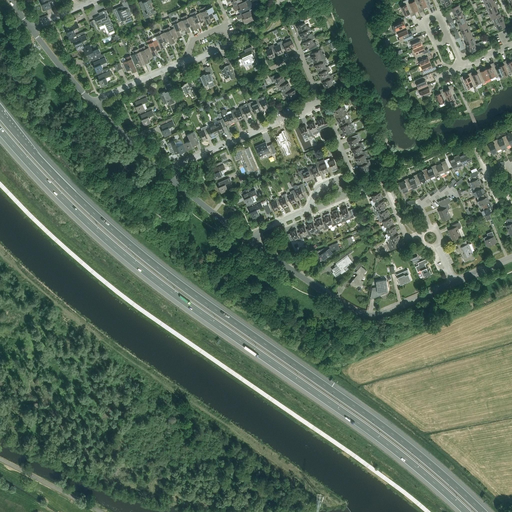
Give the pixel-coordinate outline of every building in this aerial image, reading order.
[(40,0),(42,3),(41,4),(44,11),(51,8),(48,1),(50,0),(40,0)] [(144,0),(145,1),(142,2),(142,1),(141,1),(139,2),(139,3),(143,13),(142,14),(144,17),(145,16),(146,18),(149,17),(149,15),(154,13),(155,14),(157,13),(155,10),(153,11),(150,3),(152,2),(150,0),(144,0)] [(238,10),(240,14),(249,10),(247,6),(250,5),(248,0),(247,0),(242,2),(233,6),(232,7),(234,11),(238,10)] [(410,3),(414,12),(419,10),(420,13),(423,11),(422,8),(418,0),(414,0),(415,1),(410,3)] [(418,0),(422,8),(427,6),(428,9),(432,7),(428,0),(418,0)] [(493,1),(493,0),(490,0),(484,3),(486,9),(496,4),(494,0),(493,1)] [(119,22),(121,21),(126,19),(127,22),(132,20),(130,15),(131,14),(129,10),(131,9),(127,1),(124,2),(124,1),(121,3),(123,5),(119,6),(113,9),(119,22)] [(410,13),(411,16),(415,15),(414,12),(410,3),(409,1),(405,2),(406,4),(401,7),(405,16),(410,13)] [(486,9),(488,14),(497,10),(497,9),(498,8),(496,4),(486,9)] [(451,10),(453,14),(461,10),(459,5),(452,8),(452,9),(451,10)] [(199,9),(200,12),(204,21),(206,25),(211,23),(209,19),(214,17),(212,12),(214,11),(212,7),(207,9),(205,7),(199,9)] [(242,19),(244,24),(253,20),(251,15),(254,14),(252,9),(249,10),(240,14),(236,16),(239,21),(242,19)] [(99,27),(105,24),(108,33),(114,30),(105,10),(98,13),(100,16),(94,18),(96,23),(97,22),(99,27)] [(464,16),(461,10),(453,14),(455,18),(456,18),(457,19),(464,16)] [(491,20),(492,19),(501,15),(499,11),(498,12),(497,10),(488,14),(491,20)] [(204,21),(200,12),(197,13),(196,11),(190,13),(191,16),(195,25),(197,29),(201,27),(200,23),(204,21)] [(191,16),(188,18),(187,15),(180,17),(182,20),(186,29),(186,30),(187,33),(197,29),(195,25),(191,16)] [(494,25),(504,20),(503,16),(502,17),(501,15),(492,19),(494,25)] [(456,21),(458,25),(466,21),(464,16),(457,19),(457,20),(456,21)] [(72,37),(76,35),(73,29),(79,26),(76,19),(64,24),(67,31),(66,32),(69,38),(72,37)] [(178,37),(183,35),(181,32),(186,30),(186,29),(182,20),(178,22),(177,19),(171,22),(174,28),(178,37)] [(494,25),(497,30),(506,26),(505,25),(506,24),(504,20),(494,25)] [(396,35),(398,34),(407,30),(410,29),(408,25),(406,26),(403,21),(394,25),(393,26),(393,31),(394,31),(396,35)] [(461,29),(461,30),(469,27),(466,21),(458,25),(460,29),(461,29)] [(303,30),(304,32),(308,31),(311,30),(308,25),(306,26),(305,22),(296,26),(298,32),(303,30)] [(174,28),(171,29),(169,26),(163,29),(164,32),(168,41),(170,45),(175,43),(173,39),(178,37),(174,28)] [(471,32),(469,27),(461,30),(462,31),(461,32),(463,36),(471,32)] [(409,35),(407,30),(398,34),(400,39),(398,40),(400,43),(413,37),(412,34),(409,35)] [(164,43),(168,41),(164,32),(161,33),(160,31),(154,33),(157,40),(161,49),(165,47),(164,43)] [(308,41),(312,39),(314,38),(312,33),(310,34),(308,31),(304,32),(299,34),(302,40),(307,38),(308,41)] [(77,50),(83,48),(84,47),(81,41),(87,38),(84,32),(76,35),(72,37),(69,38),(71,43),(74,42),(75,43),(74,44),(77,50)] [(466,40),(466,41),(473,38),(471,32),(463,36),(465,40),(466,40)] [(411,44),(414,49),(423,45),(421,40),(423,38),(422,35),(408,41),(409,44),(411,44)] [(292,49),(292,48),(295,47),(290,37),(285,39),(286,41),(283,43),(284,47),(286,52),(292,49)] [(146,41),(149,47),(153,56),(158,54),(156,51),(161,49),(157,40),(153,41),(152,38),(146,41)] [(466,43),(468,47),(475,44),(476,44),(473,38),(466,41),(467,42),(466,43)] [(303,43),(305,47),(306,49),(310,46),(312,49),(318,47),(316,42),(313,43),(312,39),(308,41),(303,43)] [(278,45),(274,47),(276,51),(278,55),(284,53),(282,48),(284,47),(283,43),(282,41),(277,43),(278,45)] [(270,49),(266,50),(270,59),(275,57),(273,52),(276,51),(274,47),(273,44),(269,46),(270,49)] [(476,47),(475,44),(468,47),(468,48),(467,49),(469,53),(479,49),(478,46),(476,47)] [(84,47),(83,48),(86,54),(87,54),(90,60),(92,59),(101,55),(98,48),(93,51),(90,45),(84,47)] [(414,55),(415,58),(429,52),(428,49),(425,50),(423,45),(414,49),(412,50),(413,55),(414,55)] [(138,48),(145,64),(150,62),(148,59),(153,56),(149,47),(146,49),(144,46),(138,48)] [(247,52),(240,55),(242,58),(235,61),(238,67),(248,62),(247,61),(250,60),(251,62),(250,62),(252,66),(256,64),(255,60),(256,60),(253,54),(254,54),(251,46),(246,49),(247,52)] [(133,54),(130,55),(134,65),(139,63),(140,66),(145,64),(138,48),(132,51),(133,54)] [(314,63),(318,61),(322,59),(321,55),(323,54),(321,49),(315,52),(316,55),(311,57),(314,63)] [(431,55),(429,52),(415,58),(417,61),(419,60),(421,66),(430,62),(428,56),(431,55)] [(94,67),(96,73),(103,70),(101,64),(107,61),(104,54),(101,55),(92,59),(95,66),(94,67)] [(137,71),(134,65),(130,55),(124,58),(125,61),(122,63),(126,72),(131,70),(132,73),(137,71)] [(224,67),(221,69),(225,78),(229,76),(231,79),(236,77),(231,67),(233,66),(229,57),(226,59),(229,64),(224,66),(224,67)] [(325,58),(322,59),(318,61),(319,63),(315,65),(317,71),(322,69),(326,67),(324,64),(327,63),(325,58)] [(511,73),(511,72),(511,71),(511,61),(507,63),(506,60),(503,62),(504,64),(508,74),(509,76),(511,74),(511,73)] [(432,67),(430,62),(421,66),(423,71),(421,72),(423,75),(437,69),(435,66),(432,67)] [(491,67),(486,69),(490,78),(495,76),(496,78),(499,77),(495,65),(494,63),(490,64),(491,67)] [(498,64),(495,65),(499,77),(500,79),(504,78),(503,76),(508,74),(504,64),(499,67),(498,64)] [(204,74),(199,76),(204,86),(208,84),(210,87),(214,85),(212,80),(213,79),(211,75),(213,74),(210,66),(207,67),(209,73),(204,75),(204,74)] [(321,80),(326,78),(330,76),(328,72),(330,71),(328,66),(326,67),(322,69),(323,72),(318,74),(321,80)] [(108,68),(103,70),(96,73),(99,80),(98,80),(101,87),(108,84),(105,77),(111,75),(108,68)] [(481,71),(480,69),(476,70),(478,73),(482,82),(482,84),(486,82),(485,80),(490,78),(486,69),(481,71)] [(477,84),(482,82),(478,73),(473,75),(471,72),(468,74),(469,76),(473,86),(474,88),(477,86),(477,84)] [(282,82),(285,81),(282,75),(278,77),(276,74),(270,77),(272,82),(275,81),(276,85),(282,82)] [(473,86),(469,76),(468,74),(465,76),(463,77),(463,76),(459,77),(466,91),(469,90),(468,88),(473,86)] [(190,93),(191,97),(192,99),(196,97),(195,95),(196,95),(191,85),(193,84),(189,75),(186,76),(189,82),(184,84),(184,85),(181,86),(182,89),(181,90),(183,95),(185,94),(185,95),(190,93)] [(332,75),(330,76),(326,78),(327,80),(322,82),(325,88),(330,86),(331,88),(334,86),(332,81),(334,80),(332,75)] [(418,88),(428,84),(425,79),(428,78),(427,75),(413,81),(414,84),(416,84),(418,88)] [(282,92),(288,90),(291,88),(288,83),(284,85),(282,82),(276,85),(278,90),(281,89),(282,92)] [(430,83),(428,84),(418,88),(416,89),(418,93),(420,92),(422,97),(431,93),(429,88),(432,87),(430,83)] [(164,91),(159,93),(164,103),(168,101),(170,105),(174,103),(172,97),(173,97),(171,92),(173,91),(170,84),(167,85),(169,90),(165,92),(164,91)] [(449,89),(444,91),(448,100),(453,98),(454,100),(457,99),(451,85),(448,86),(449,89)] [(449,102),(448,100),(444,91),(443,89),(440,90),(441,93),(435,95),(439,104),(440,104),(441,107),(446,105),(445,104),(449,102)] [(286,96),(288,100),(297,96),(294,90),(290,92),(288,90),(282,92),(284,97),(286,96)] [(136,106),(135,106),(138,113),(139,112),(145,109),(142,103),(148,101),(145,94),(133,99),(136,106)] [(255,100),(256,102),(258,106),(261,105),(263,110),(269,107),(264,96),(255,100)] [(252,101),(247,103),(248,106),(250,110),(253,108),(255,113),(260,111),(258,106),(256,102),(253,104),(252,101)] [(240,109),(241,113),(244,112),(246,117),(252,114),(250,110),(248,106),(247,103),(239,107),(240,109)] [(341,117),(345,116),(347,115),(347,114),(347,113),(345,110),(346,108),(344,105),(342,106),(341,107),(333,111),(335,116),(340,114),(341,117)] [(145,109),(139,112),(142,119),(141,119),(144,126),(151,123),(148,116),(154,114),(151,107),(145,109)] [(235,122),(233,117),(231,113),(228,115),(227,112),(226,112),(225,110),(224,109),(220,111),(224,121),(227,119),(229,124),(235,122)] [(230,111),(231,113),(233,117),(236,116),(238,120),(244,118),(241,113),(240,109),(236,111),(235,109),(230,111)] [(344,123),(345,126),(349,124),(351,123),(349,118),(347,119),(345,116),(341,117),(336,119),(339,125),(344,123)] [(171,118),(159,123),(162,129),(161,130),(164,137),(171,134),(168,127),(174,125),(171,118)] [(317,120),(319,125),(321,129),(324,128),(325,130),(330,128),(327,121),(324,123),(322,118),(317,120)] [(218,123),(215,125),(216,129),(218,133),(224,131),(222,126),(225,125),(222,119),(217,121),(218,123)] [(210,127),(206,128),(208,132),(211,139),(217,136),(214,130),(216,129),(215,125),(214,122),(209,124),(210,127)] [(308,124),(310,129),(312,133),(316,131),(317,134),(322,131),(321,129),(319,125),(316,126),(314,122),(308,124)] [(350,127),(349,124),(345,126),(340,128),(343,133),(347,131),(349,134),(355,131),(353,126),(350,127)] [(313,135),(312,133),(310,129),(308,130),(305,125),(300,128),(304,137),(307,135),(308,137),(313,135)] [(208,132),(206,128),(205,126),(200,128),(201,130),(198,132),(202,141),(207,138),(205,133),(208,132)] [(278,139),(276,140),(279,146),(280,145),(281,148),(282,147),(286,156),(291,153),(288,145),(290,144),(284,130),(281,131),(282,133),(279,134),(280,135),(276,136),(278,139)] [(183,144),(186,150),(193,148),(192,146),(199,144),(194,132),(187,135),(189,141),(183,144)] [(350,148),(355,146),(359,144),(358,140),(360,139),(358,134),(351,137),(353,140),(348,142),(350,148)] [(502,138),(498,140),(501,149),(502,151),(507,148),(506,147),(511,145),(506,135),(502,137),(502,138)] [(497,151),(501,149),(498,140),(497,139),(493,141),(493,142),(488,144),(493,155),(498,152),(497,151)] [(174,140),(167,143),(172,155),(179,152),(180,153),(186,150),(183,144),(177,146),(174,140)] [(265,142),(255,147),(260,157),(266,154),(267,157),(274,154),(270,145),(267,146),(265,142)] [(354,156),(359,154),(363,152),(361,149),(363,148),(361,143),(359,144),(355,146),(356,148),(352,150),(354,156)] [(255,171),(258,170),(248,147),(245,149),(244,150),(243,148),(235,152),(235,153),(233,154),(236,161),(242,158),(241,155),(242,154),(245,161),(247,166),(246,167),(248,172),(254,169),(255,171)] [(358,165),(363,162),(366,161),(365,157),(367,156),(365,151),(363,152),(359,154),(360,157),(355,159),(358,165)] [(472,160),(468,151),(463,153),(464,154),(459,156),(463,164),(463,166),(469,164),(468,162),(472,160)] [(459,156),(459,155),(454,157),(454,158),(449,160),(454,170),(459,168),(458,166),(463,164),(459,156)] [(329,158),(324,160),(327,166),(330,165),(332,171),(338,169),(334,159),(330,160),(329,158)] [(315,163),(317,166),(319,170),(321,169),(323,174),(329,171),(327,166),(324,160),(318,163),(318,162),(315,163)] [(369,160),(366,161),(363,162),(364,165),(359,167),(361,173),(370,169),(369,166),(371,165),(369,161),(369,160)] [(449,170),(445,160),(441,163),(441,164),(436,166),(440,174),(441,176),(446,174),(445,172),(449,170)] [(215,180),(216,180),(225,176),(222,169),(225,168),(222,161),(210,166),(213,173),(212,173),(215,180)] [(436,166),(436,165),(431,167),(432,168),(427,170),(430,178),(431,180),(436,178),(436,176),(440,174),(436,166)] [(308,170),(310,174),(313,173),(315,177),(321,175),(319,170),(317,166),(313,168),(312,166),(307,168),(308,170)] [(310,174),(308,170),(305,172),(304,169),(299,171),(302,178),(304,176),(306,181),(312,179),(310,174)] [(417,174),(422,184),(427,182),(426,180),(430,178),(427,170),(426,169),(422,171),(422,172),(417,174)] [(471,188),(473,187),(481,183),(479,178),(480,178),(477,171),(470,174),(471,176),(468,177),(470,182),(469,182),(471,188)] [(225,176),(216,180),(219,186),(218,187),(221,193),(227,190),(225,184),(231,181),(228,174),(225,176)] [(413,177),(409,179),(412,188),(413,189),(418,187),(417,185),(422,184),(417,174),(413,176),(413,177)] [(408,189),(412,188),(409,179),(408,178),(404,180),(404,181),(399,183),(404,193),(409,191),(408,189)] [(302,183),(298,186),(296,185),(293,186),(295,189),(298,196),(299,198),(304,196),(302,191),(305,190),(302,183)] [(475,197),(477,196),(485,193),(481,183),(473,187),(474,191),(473,192),(475,197)] [(247,205),(248,205),(255,202),(253,195),(257,193),(254,186),(242,192),(245,198),(244,199),(247,205)] [(291,194),(288,195),(289,199),(291,204),(297,202),(295,197),(298,196),(295,189),(290,192),(291,194)] [(279,199),(281,203),(283,208),(288,205),(286,201),(289,199),(288,195),(287,193),(282,195),(283,198),(279,199)] [(370,201),(372,206),(379,203),(377,200),(382,198),(380,193),(371,196),(373,200),(370,201)] [(479,207),(481,206),(489,202),(485,193),(477,196),(478,200),(477,201),(479,207)] [(281,203),(279,199),(278,197),(273,199),(274,201),(270,203),(274,212),(280,209),(278,204),(281,203)] [(255,202),(248,205),(251,211),(250,212),(253,219),(260,216),(257,209),(263,207),(260,200),(255,202)] [(376,214),(378,213),(382,212),(381,209),(386,207),(383,201),(379,203),(372,206),(376,214)] [(493,211),(489,202),(481,206),(483,210),(481,211),(483,216),(485,215),(489,213),(493,212),(493,211)] [(448,204),(441,207),(442,210),(439,211),(443,221),(450,218),(447,210),(450,209),(448,204)] [(343,214),(345,218),(348,217),(349,219),(354,217),(351,211),(349,212),(347,207),(341,210),(343,214)] [(382,222),(386,220),(385,217),(390,215),(387,209),(382,212),(378,213),(376,214),(379,221),(380,223),(382,222)] [(334,218),(336,222),(340,221),(341,223),(346,221),(345,218),(343,214),(340,216),(338,211),(332,213),(334,218)] [(337,224),(336,222),(334,218),(332,219),(330,215),(324,217),(326,222),(328,226),(331,224),(332,227),(337,224)] [(315,221),(317,226),(319,229),(323,228),(324,230),(329,228),(328,226),(326,222),(323,223),(321,218),(315,221)] [(383,231),(386,230),(390,228),(388,226),(393,224),(391,218),(386,220),(382,222),(384,225),(381,226),(383,231)] [(320,232),(319,229),(317,226),(315,227),(313,222),(307,224),(309,229),(311,233),(314,232),(315,234),(320,232)] [(453,228),(449,230),(453,240),(460,237),(457,230),(461,228),(458,222),(452,225),(453,228)] [(299,228),(301,233),(303,237),(306,235),(307,238),(312,235),(311,233),(309,229),(306,230),(304,226),(299,228)] [(385,235),(387,240),(393,237),(392,234),(397,232),(394,226),(390,228),(386,230),(387,234),(385,235)] [(303,237),(301,233),(298,234),(296,229),(290,232),(294,240),(298,239),(299,241),(304,239),(303,237)] [(488,236),(483,238),(487,246),(497,242),(492,231),(487,234),(488,236)] [(398,235),(393,237),(387,240),(389,243),(387,244),(390,251),(395,248),(394,247),(397,245),(396,243),(401,241),(398,235)] [(351,236),(345,239),(347,246),(346,246),(347,246),(355,243),(354,243),(351,237),(351,236)] [(458,248),(456,249),(457,252),(460,251),(465,262),(470,260),(471,260),(474,259),(474,258),(473,256),(472,256),(472,254),(473,254),(469,243),(467,244),(465,241),(457,245),(458,248)] [(337,242),(315,252),(318,259),(321,257),(323,260),(328,256),(327,255),(340,249),(337,242)] [(353,262),(347,255),(352,251),(351,249),(340,257),(341,259),(336,263),(337,265),(332,270),(333,272),(332,273),(335,277),(341,273),(341,274),(345,271),(344,269),(353,262)] [(426,275),(426,276),(431,274),(428,267),(426,268),(425,264),(428,262),(427,259),(418,263),(419,265),(415,267),(418,273),(418,272),(421,271),(422,274),(423,277),(426,275)] [(358,275),(350,283),(350,285),(358,288),(357,289),(358,291),(359,291),(361,291),(362,289),(361,287),(364,281),(361,280),(365,276),(363,275),(366,271),(361,266),(362,265),(359,262),(355,268),(357,270),(355,273),(358,275)] [(394,266),(390,267),(391,274),(394,273),(396,275),(400,285),(411,280),(408,274),(409,274),(407,270),(396,275),(395,273),(394,266)] [(372,288),(371,296),(374,297),(374,298),(383,294),(382,292),(384,292),(385,293),(388,291),(386,280),(376,281),(377,287),(372,288)]
